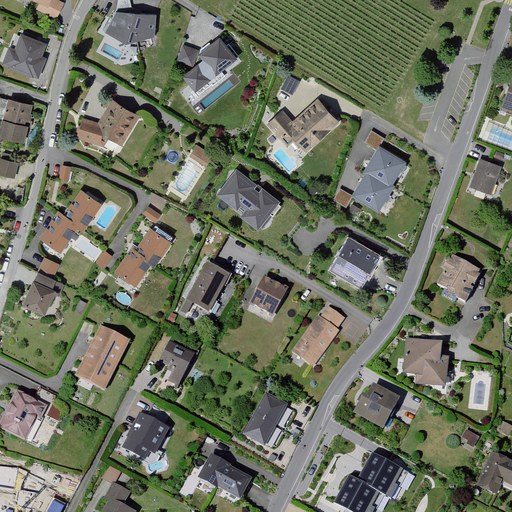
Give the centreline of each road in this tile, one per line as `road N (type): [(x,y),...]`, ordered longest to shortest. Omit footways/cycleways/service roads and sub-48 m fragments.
road 1 (residential): [(511,4),(405,297),(339,383),(275,511)]
road 2 (residential): [(88,0),(67,38),(0,303)]
